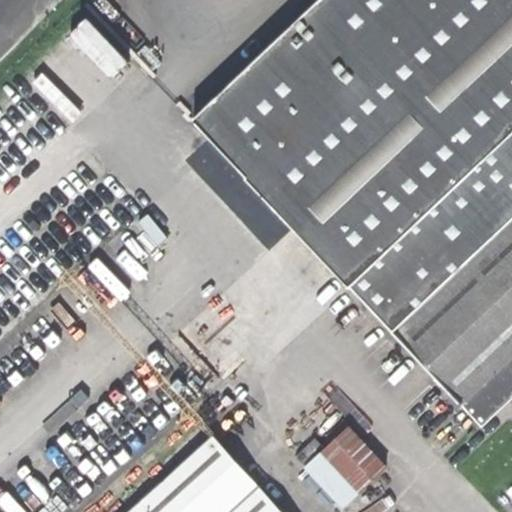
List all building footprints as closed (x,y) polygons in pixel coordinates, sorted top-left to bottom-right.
[(511,0),(319,0),(194,120),(247,177),(246,179),(349,289),(350,288),(482,426),(511,398),(511,0)] [(357,492),(382,466),(346,427),(320,453),(357,492)] [(308,464),(325,446),(315,437),(298,454),(308,464)] [(278,511),(211,438),(128,511),(278,511)] [(343,504),(357,492),(320,453),(307,465),(343,504)]
